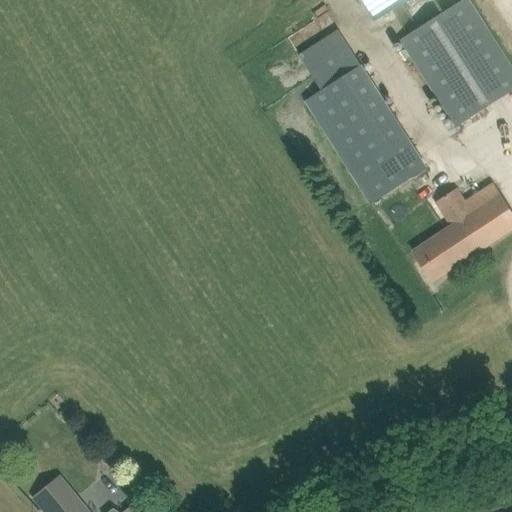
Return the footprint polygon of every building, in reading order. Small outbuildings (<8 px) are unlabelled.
[(361,0),(376,21),(408,0),(361,0)] [(455,128),(492,105),(503,97),(511,91),(511,65),(470,0),(463,0),(399,41),(455,128)] [(511,0),(498,0),(504,13),(511,9),(511,0)] [(325,39),(300,55),(323,90),(361,65),(339,30),(325,39)] [(511,229),(511,212),(493,183),(466,201),(458,188),(435,203),(449,225),(413,251),(434,282),(511,229)] [(109,511),(92,511),(78,494),(56,511),(137,511),(133,507),(127,511),(119,511),(114,508),(109,511)]
